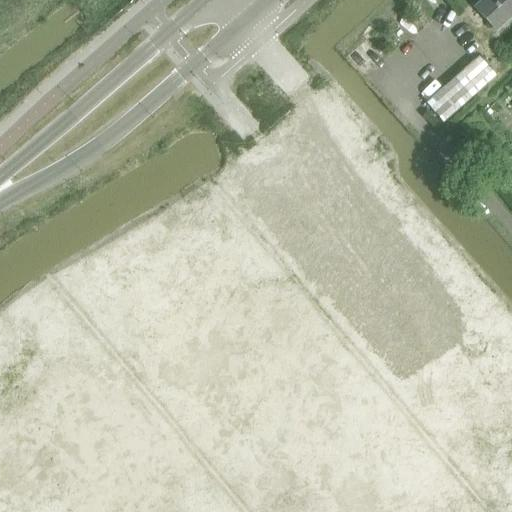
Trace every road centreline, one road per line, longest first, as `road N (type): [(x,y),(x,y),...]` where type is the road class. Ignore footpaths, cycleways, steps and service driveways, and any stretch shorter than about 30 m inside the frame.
road 1 (tertiary): [(0,192),(113,134),(267,0)]
road 2 (tertiary): [(205,0),(0,186)]
